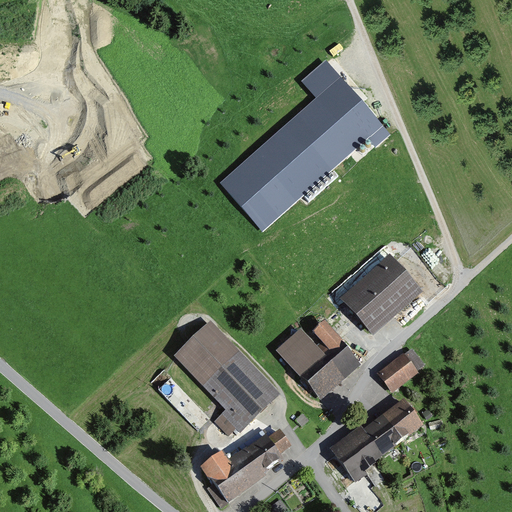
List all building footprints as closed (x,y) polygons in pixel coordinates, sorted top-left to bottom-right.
[(385,136),(322,67),(302,84),(318,102),(223,187),(260,228),(300,193),(309,203),(385,136)] [(391,258),(342,300),(374,337),(423,295),(391,258)] [(281,395),(211,323),(175,358),(227,411),(216,422),(230,437),(237,431),(240,434),(281,395)] [(302,331),(277,353),(321,401),(362,364),(326,324),(314,335),(321,342),(316,346),(302,331)] [(411,351),(380,375),(394,393),(425,369),(411,351)] [(361,428),(331,451),(356,485),(368,477),(365,472),(425,428),(405,401),(363,432),(361,428)] [(303,415),(296,422),(303,429),(310,422),(303,415)] [(224,454),(202,469),(228,506),(268,479),(264,474),(283,460),(281,456),(292,448),(281,432),(269,440),(266,436),(229,461),(224,454)] [(288,511),(281,502),(270,509),(272,511),(288,511)]
